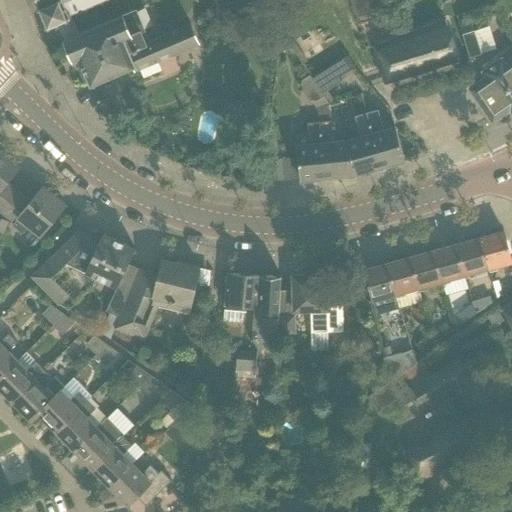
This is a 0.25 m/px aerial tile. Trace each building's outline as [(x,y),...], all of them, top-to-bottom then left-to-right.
[(88,82),(90,83),(91,82),(92,84),(134,67),(136,71),(199,44),(191,24),(145,43),(141,33),(145,31),(136,10),(79,34),(70,16),(72,15),(71,15),(72,14),(72,13),(73,12),(74,16),(86,11),(85,7),(87,11),(89,10),(87,6),(100,1),(102,5),(104,4),(102,0),(38,0),(41,6),(42,6),(48,20),(46,20),(48,24),(50,23),(50,24),(54,23),(54,22),(56,21),(67,39),(66,39),(75,60),(79,67),(82,66),(82,68),(82,70),(82,71),(82,72),(83,74),(83,76),(85,78),(86,80),(88,82)] [(393,11),(388,0),(350,0),(360,24),(393,11)] [(405,34),(375,46),(385,84),(460,61),(450,31),(449,31),(446,20),(444,20),(444,18),(442,19),(442,21),(436,23),(435,22),(434,22),(434,24),(428,26),(428,24),(426,25),(426,26),(405,34)] [(472,23),(460,27),(462,34),(474,31),(472,23)] [(474,31),(481,54),(496,49),(488,26),(474,31)] [(474,31),(462,34),(469,57),(481,54),(474,31)] [(347,56),(332,65),(340,77),(355,68),(347,56)] [(486,77),(470,88),(482,105),(489,116),(493,122),(510,110),(511,112),(511,59),(505,64),(501,59),(483,71),(486,77)] [(332,65),(311,78),(321,94),(327,90),(342,80),(340,77),(332,65)] [(301,81),(301,85),(311,100),(316,101),(323,96),(321,94),(311,78),(310,75),(301,81)] [(323,96),(329,106),(336,104),(327,90),(321,94),(323,96)] [(316,101),(311,100),(319,110),(329,106),(323,96),(316,101)] [(320,121),(319,121),(325,177),(349,175),(354,174),(347,138),(345,138),(333,139),(329,106),(319,110),(320,121)] [(379,110),(367,113),(382,166),(389,165),(405,160),(400,141),(396,128),(396,127),(395,125),(384,128),(379,110)] [(349,138),(347,138),(354,174),(359,173),(382,166),(367,113),(355,116),(360,135),(349,138)] [(325,177),(319,121),(306,122),(308,133),(296,135),(297,145),(301,180),(325,177)] [(0,210),(3,213),(18,193),(31,176),(19,166),(0,151),(0,210)] [(65,204),(43,186),(12,225),(22,233),(28,225),(40,235),(65,204)] [(18,193),(3,213),(12,220),(13,219),(28,200),(18,193)] [(118,286),(128,264),(135,249),(104,234),(100,241),(80,231),(33,276),(60,304),(70,294),(68,291),(88,272),(118,286)] [(503,231),(480,237),(489,269),(511,263),(511,264),(511,259),(511,260),(503,231)] [(480,237),(457,244),(466,276),(489,269),(480,237)] [(457,244),(434,250),(443,282),(466,276),(457,244)] [(434,250),(411,256),(420,289),(443,282),(434,250)] [(411,256),(388,263),(397,295),(420,289),(411,256)] [(188,314),(200,268),(178,262),(177,263),(163,261),(158,280),(152,279),(153,273),(139,270),(114,328),(144,340),(158,306),(188,314)] [(388,263),(364,269),(370,288),(377,315),(401,308),(397,295),(388,263)] [(246,329),(259,330),(263,276),(228,273),(224,321),(246,322),(246,329)] [(293,275),(294,296),(294,311),(311,310),(312,350),(329,350),(329,331),(344,331),(343,291),(321,292),(320,274),(293,275)] [(263,276),(260,319),(270,319),(268,352),(277,352),(280,296),(281,276),(263,276)] [(470,290),(466,276),(443,282),(447,296),(470,290)] [(492,282),(497,300),(502,295),(498,280),(492,282)] [(424,302),(420,289),(397,295),(401,308),(424,302)] [(490,295),(471,302),(472,304),(478,313),(492,303),(490,295)] [(511,301),(502,307),(511,326),(511,301)] [(478,313),(472,304),(458,314),(464,322),(478,313)] [(51,305),(42,314),(54,325),(65,314),(51,305)] [(76,322),(65,314),(54,325),(63,335),(76,322)] [(295,314),(282,315),(282,333),(295,332),(295,314)] [(445,323),(432,332),(437,341),(451,331),(445,323)] [(432,332),(415,344),(421,353),(437,341),(432,332)] [(0,379),(18,361),(9,351),(18,343),(9,334),(3,339),(0,336),(0,379)] [(107,345),(93,335),(84,344),(96,355),(107,345)] [(389,383),(369,396),(391,428),(437,395),(436,394),(468,371),(451,339),(417,363),(409,369),(389,383)] [(118,353),(107,345),(96,355),(105,365),(118,353)] [(412,350),(401,354),(409,369),(417,363),(412,350)] [(401,354),(384,358),(389,383),(409,369),(401,354)] [(0,379),(0,388),(13,402),(45,371),(36,362),(27,370),(18,361),(0,379)] [(237,364),(236,376),(255,378),(256,365),(237,364)] [(150,375),(136,365),(128,374),(139,386),(150,375)] [(45,371),(13,402),(31,420),(39,413),(54,397),(61,390),(64,386),(54,376),(52,378),(45,371)] [(149,395),(161,383),(150,375),(139,386),(149,395)] [(61,390),(54,397),(39,413),(56,431),(88,400),(79,391),(70,400),(61,390)] [(167,414),(175,422),(192,405),(183,399),(167,414)] [(56,431),(74,450),(97,427),(87,418),(96,409),(88,400),(56,431)] [(413,458),(396,467),(403,480),(419,472),(423,478),(508,432),(494,400),(462,417),(455,420),(429,434),(432,438),(409,451),(413,458)] [(192,405),(175,422),(189,437),(192,405)] [(97,427),(74,450),(92,468),(123,437),(115,428),(106,419),(97,427)] [(188,455),(189,437),(175,422),(165,431),(188,455)] [(92,468),(110,486),(133,464),(123,454),(132,446),(123,437),(92,468)] [(133,464),(110,486),(128,505),(137,496),(146,506),(172,481),(162,470),(159,473),(151,465),(142,474),(133,464)] [(317,473),(296,476),(298,491),(320,487),(317,473)]
